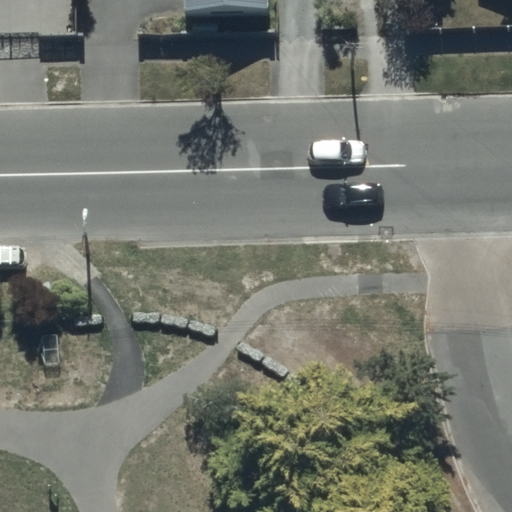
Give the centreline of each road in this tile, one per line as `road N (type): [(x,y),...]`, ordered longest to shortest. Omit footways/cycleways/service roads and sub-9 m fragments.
road 1 (tertiary): [(0,175),(470,166)]
road 2 (residential): [(470,166),(473,343),(484,388),(511,443)]
